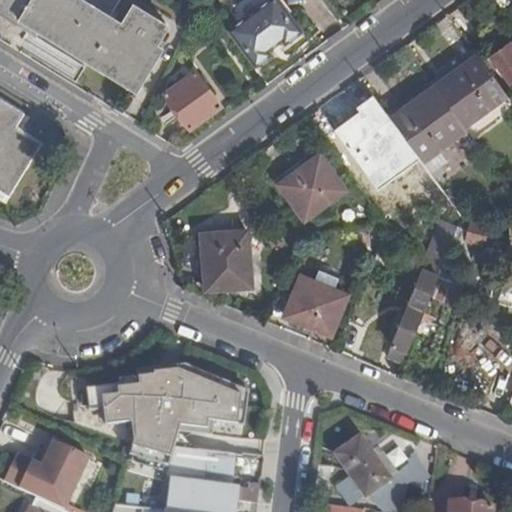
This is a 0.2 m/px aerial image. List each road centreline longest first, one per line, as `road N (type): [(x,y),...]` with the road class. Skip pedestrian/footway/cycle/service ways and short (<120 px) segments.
road 1 (tertiary): [(177,178),(425,0)]
road 2 (residential): [(300,368),(511,453)]
road 3 (residential): [(117,289),(300,368)]
road 4 (residential): [(121,140),(0,60)]
road 5 (residential): [(282,511),(300,368)]
